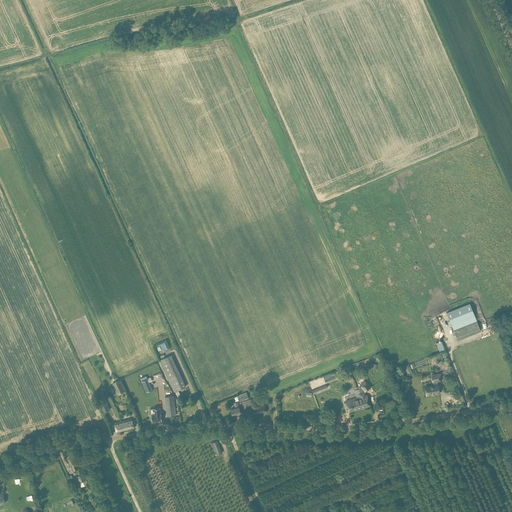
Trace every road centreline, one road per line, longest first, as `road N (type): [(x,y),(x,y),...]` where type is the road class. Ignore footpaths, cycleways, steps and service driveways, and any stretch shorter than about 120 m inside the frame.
road 1 (unclassified): [(227,425),(354,428),(511,405)]
road 2 (unclassified): [(107,438),(227,425)]
